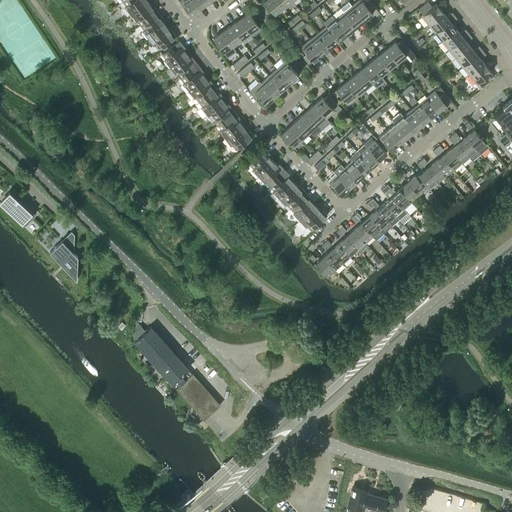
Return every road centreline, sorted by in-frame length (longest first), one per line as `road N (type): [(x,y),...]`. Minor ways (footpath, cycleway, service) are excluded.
road 1 (residential): [(0,140),(289,419)]
road 2 (secondary): [(511,212),(289,419)]
road 3 (secondary): [(300,427),(511,247)]
road 4 (residential): [(511,75),(344,212)]
road 5 (unclassified): [(511,495),(306,430)]
road 6 (residential): [(266,128),(419,0)]
road 7 (residential): [(266,128),(191,31)]
